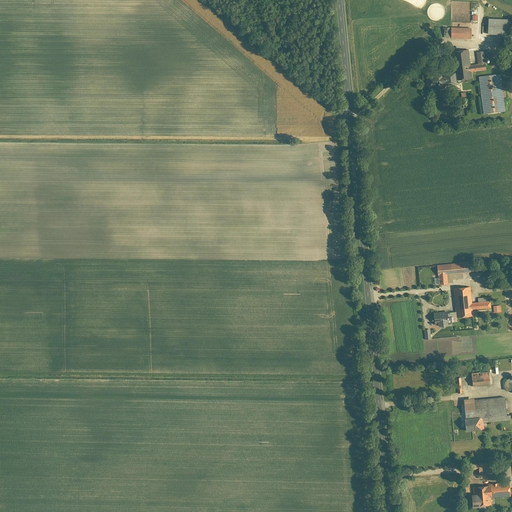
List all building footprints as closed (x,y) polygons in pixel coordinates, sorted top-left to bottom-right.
[(509,20),(488,20),(488,35),(508,35),(509,20)] [(471,29),(451,29),(450,40),(471,40),(471,29)] [(467,80),(464,51),(452,52),(455,82),(467,80)] [(478,63),(488,63),(487,51),(477,52),(478,63)] [(470,65),(471,73),(487,72),(486,63),(470,65)] [(447,76),(429,77),(430,89),(448,88),(447,76)] [(484,114),(505,112),(502,78),(480,81),(484,114)] [(438,265),(438,275),(470,273),(470,263),(438,265)] [(454,289),(457,318),(473,317),(471,288),(454,289)] [(473,303),(473,311),(491,310),(491,302),(473,303)] [(447,313),(434,315),(435,327),(448,326),(447,313)] [(473,373),(474,386),(491,385),(490,372),(473,373)] [(507,416),(505,398),(464,402),(465,420),(483,419),(484,423),(511,420),(511,416),(507,416)] [(483,419),(465,420),(466,431),(484,429),(484,423),(483,419)] [(492,462),(469,464),(469,469),(480,469),(480,475),(493,474),(492,462)] [(490,485),(491,499),(511,498),(510,484),(490,485)] [(490,487),(472,488),(474,510),(491,509),(490,487)]
